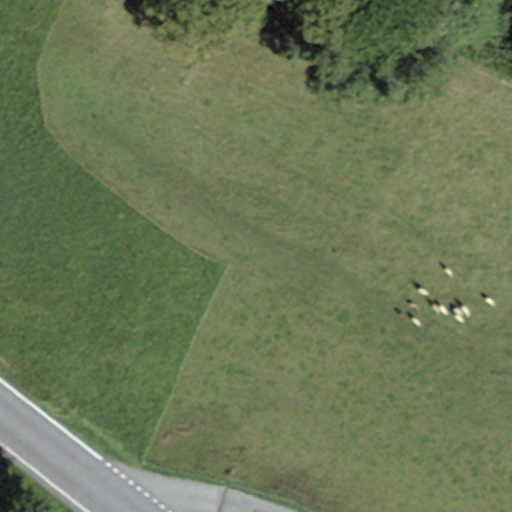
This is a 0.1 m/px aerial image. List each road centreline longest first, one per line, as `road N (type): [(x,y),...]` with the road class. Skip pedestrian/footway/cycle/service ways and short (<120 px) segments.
road 1 (tertiary): [(141,511),(0,410)]
road 2 (track): [(112,489),(224,499),(256,511)]
